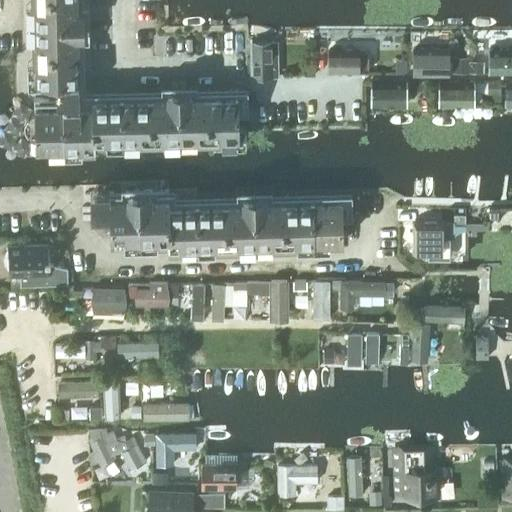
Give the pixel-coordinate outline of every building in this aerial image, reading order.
[(238,94),(85,98),(83,0),(25,0),(25,86),(42,86),(42,101),(27,102),(27,148),(96,147),(95,140),(239,136),(238,94)] [(279,41),(249,42),(250,78),(279,78),(279,41)] [(450,50),(414,49),(413,74),(449,74),(450,50)] [(511,49),(489,50),(489,74),(511,73),(511,49)] [(355,51),(325,51),(325,71),(355,71),(355,51)] [(465,58),(451,58),(451,74),(466,74),(465,58)] [(402,71),(402,59),(392,59),(392,71),(402,71)] [(313,68),(313,60),(302,60),(302,68),(313,68)] [(481,62),(469,61),(469,74),(481,74),(481,62)] [(511,84),(503,85),(503,106),(511,105),(511,84)] [(403,85),(367,85),(366,107),(403,107),(403,85)] [(470,85),(435,85),(435,107),(470,107),(470,85)] [(498,94),(498,85),(484,85),(484,94),(498,94)] [(169,190),(91,193),(91,221),(110,220),(111,240),(168,239),(169,246),(196,245),(197,247),(201,247),(201,245),(254,243),(254,245),(258,245),(258,243),(344,240),(342,198),(170,204),(169,190)] [(463,215),(451,215),(451,225),(463,225),(463,215)] [(445,223),(415,223),(414,254),(446,254),(445,223)] [(48,245),(8,246),(8,252),(5,260),(9,268),(9,274),(21,273),(21,286),(67,284),(68,284),(68,269),(49,264),(48,245)] [(307,280),(292,280),(292,289),(308,289),(307,280)] [(340,291),(340,307),(354,307),(354,294),(383,294),(382,281),(340,280),(340,281),(340,291)] [(154,287),(134,288),(134,292),(134,306),(144,306),(144,310),(150,310),(150,306),(169,306),(169,282),(154,283),(154,287)] [(262,282),(249,282),(249,283),(249,290),(249,292),(262,292),(262,282)] [(326,282),(309,282),(309,318),(326,318),(326,282)] [(68,284),(67,284),(67,294),(83,294),(83,289),(74,289),(73,284),(68,284)] [(200,286),(188,287),(188,318),(200,318),(200,286)] [(220,286),(209,286),(209,319),(220,319),(220,286)] [(124,288),(92,288),(93,313),(125,313),(124,288)] [(286,290),(273,289),(273,319),(285,318),(286,290)] [(399,300),(398,322),(408,322),(409,301),(399,300)] [(461,308),(422,305),(421,319),(460,321),(461,308)] [(426,324),(411,323),(409,360),(424,361),(426,324)] [(375,332),(362,333),(362,362),(374,362),(375,332)] [(356,365),(357,334),(346,334),(345,365),(356,365)] [(102,337),(102,347),(116,347),(115,337),(102,337)] [(486,339),(474,338),(474,355),(486,355),(486,339)] [(87,340),(87,359),(96,359),(96,340),(87,340)] [(158,341),(117,342),(118,357),(158,356),(158,341)] [(85,344),(56,343),(56,356),(85,356),(85,344)] [(401,346),(400,363),(408,363),(409,347),(401,346)] [(330,360),(329,349),(320,349),(320,360),(330,360)] [(118,381),(103,382),(105,418),(120,417),(118,381)] [(92,382),(54,382),(55,396),(92,396),(92,382)] [(143,418),(143,419),(189,418),(189,401),(143,402),(143,406),(143,418)] [(133,405),(133,417),(143,418),(143,406),(133,405)] [(103,406),(91,407),(92,419),(104,418),(103,406)] [(87,444),(98,465),(110,460),(107,456),(102,445),(114,439),(111,432),(87,444)] [(195,432),(156,433),(156,463),(173,463),(172,449),(195,448),(195,432)] [(145,434),(145,446),(153,445),(154,434),(145,434)] [(117,451),(127,470),(145,461),(132,437),(123,442),(114,439),(102,445),(107,456),(117,451)] [(432,468),(432,447),(395,447),(395,492),(407,492),(407,497),(432,497),(432,491),(435,491),(435,468),(432,468)] [(502,458),(497,458),(499,498),(511,497),(511,455),(502,455),(502,458)] [(273,457),(273,499),(289,499),(288,473),(304,473),(304,457),(273,457)] [(344,457),(344,494),(359,494),(359,457),(344,457)] [(216,466),(202,466),(201,488),(236,488),(236,469),(216,469),(216,466)] [(167,472),(151,472),(151,484),(167,484),(167,472)] [(496,486),(477,486),(478,505),(497,505),(496,486)] [(379,487),(367,488),(368,502),(380,502),(379,487)] [(190,511),(192,494),(150,491),(148,511),(190,511)] [(199,493),(199,502),(204,506),(227,506),(227,492),(199,493)] [(327,493),(327,508),(344,508),(343,493),(327,493)]
